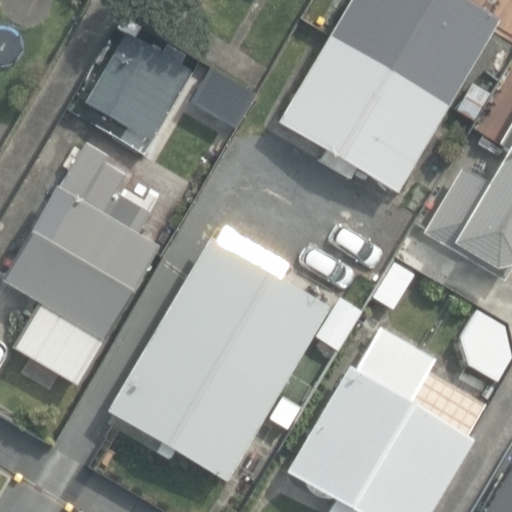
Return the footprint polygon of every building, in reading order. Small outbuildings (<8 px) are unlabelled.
[(271,120),(390,190),(493,16),(465,0),(341,0),(326,28),(271,120)] [(84,103),(147,140),(187,73),(123,36),(84,103)] [(424,233),(502,279),(511,261),(511,123),(499,145),(507,150),(487,185),(461,170),(424,233)] [(6,349),(72,387),(100,338),(154,247),(131,234),(145,210),(111,190),(121,173),(99,160),(103,153),(81,141),(55,187),(52,185),(0,274),(0,278),(35,299),(6,349)] [(103,405),(220,474),(322,300),(275,273),(283,259),(219,221),(211,235),(205,232),(103,405)] [(401,294),(414,269),(395,259),(382,284),(401,294)] [(332,343),(354,303),(334,291),(311,331),(332,343)] [(280,465),(359,511),(416,511),(462,433),(400,397),(427,352),(373,320),(347,364),(342,361),(280,465)] [(264,409),(283,420),(296,399),(277,388),(264,409)] [(511,511),(511,463),(483,511),(511,511)]
